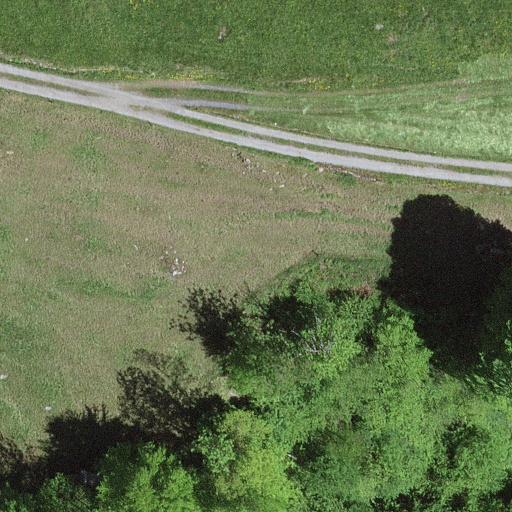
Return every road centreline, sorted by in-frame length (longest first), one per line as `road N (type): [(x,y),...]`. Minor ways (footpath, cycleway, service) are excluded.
road 1 (track): [(0,73),(371,167),(511,182)]
road 2 (track): [(511,79),(392,92),(64,89)]
